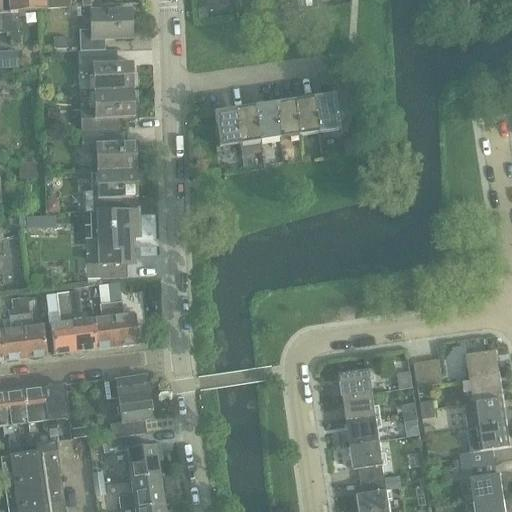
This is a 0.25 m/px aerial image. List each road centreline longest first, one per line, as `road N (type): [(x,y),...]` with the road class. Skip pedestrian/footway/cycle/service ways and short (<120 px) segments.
road 1 (residential): [(204,511),(181,355),(168,0)]
road 2 (residential): [(316,511),(296,372),(309,342),(511,315)]
road 3 (residential): [(0,383),(140,360)]
road 4 (residential): [(511,251),(492,124)]
